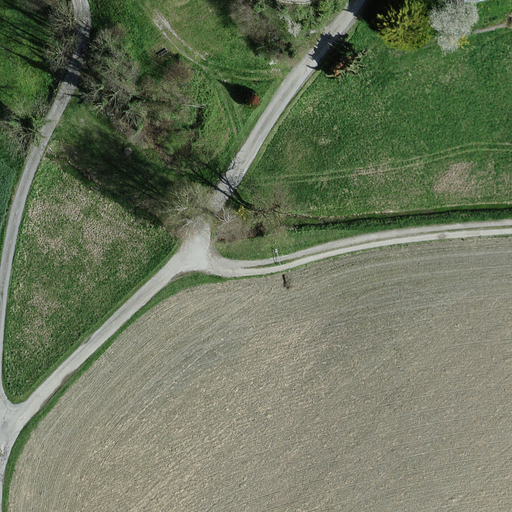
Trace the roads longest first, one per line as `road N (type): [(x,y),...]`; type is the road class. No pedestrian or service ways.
road 1 (track): [(511,227),(345,243),(256,267),(185,259)]
road 2 (track): [(0,310),(22,196),(81,49),(79,0)]
